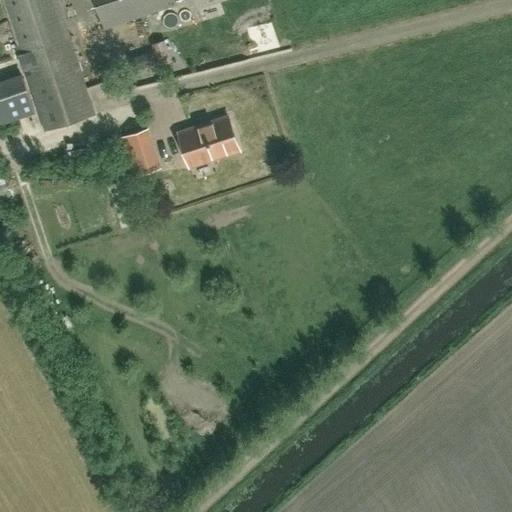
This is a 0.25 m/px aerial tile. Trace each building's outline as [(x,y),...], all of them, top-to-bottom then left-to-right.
[(49,131),(98,114),(59,0),(0,0),(0,66),(24,59),(49,131)] [(195,0),(198,6),(214,0),(97,0),(107,27),(176,3),(175,0),(176,0),(195,0)] [(26,78),(0,87),(0,125),(38,113),(26,78)] [(181,132),(192,164),(241,147),(230,116),(181,132)] [(126,136),(139,174),(158,168),(145,130),(126,136)] [(111,186),(127,229),(149,220),(142,204),(138,206),(129,180),(111,186)] [(82,195),(98,198),(101,184),(85,182),(82,195)]
